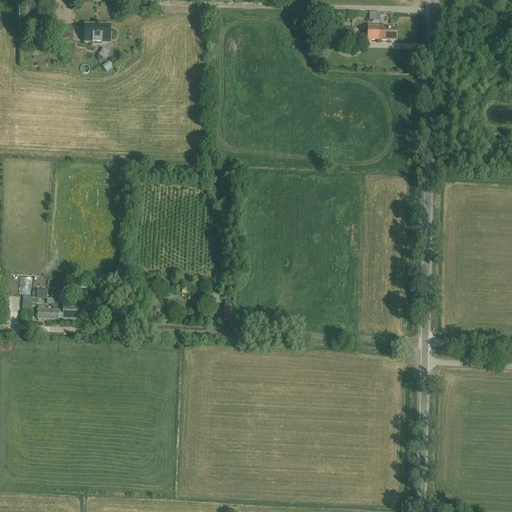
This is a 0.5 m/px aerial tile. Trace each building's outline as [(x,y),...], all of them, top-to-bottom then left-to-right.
[(110,25),(84,25),(84,43),(92,43),(92,45),(101,45),(101,43),(110,43),(110,25)] [(73,27),(49,26),(48,39),(73,40),(73,27)] [(397,28),(387,28),(387,27),(368,26),(367,41),(396,42),(397,28)] [(327,27),(327,43),(354,44),(354,28),(327,27)] [(37,290),(37,299),(47,299),(47,290),(37,290)] [(63,313),(60,313),(60,310),(38,309),(38,320),(59,320),(59,319),(63,319),(63,320),(80,321),(81,304),(64,304),(63,313)] [(225,307),(225,321),(233,321),(234,307),(225,307)]
